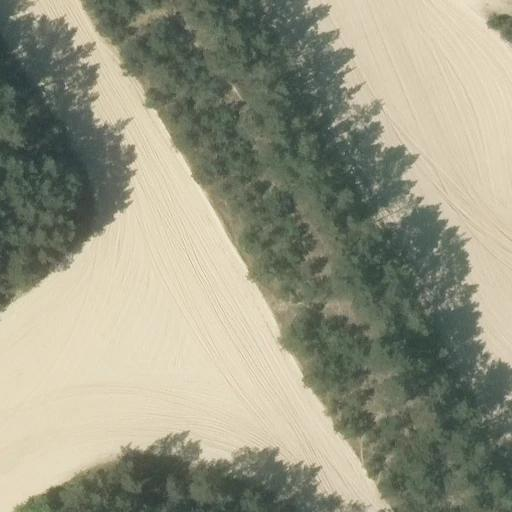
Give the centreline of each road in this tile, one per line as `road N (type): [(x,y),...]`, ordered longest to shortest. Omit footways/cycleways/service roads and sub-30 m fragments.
road 1 (track): [(340,511),(302,469),(211,322),(43,0)]
road 2 (track): [(0,431),(75,351),(105,291),(128,215),(121,144)]
road 3 (track): [(0,448),(92,415),(177,421),(302,469)]
